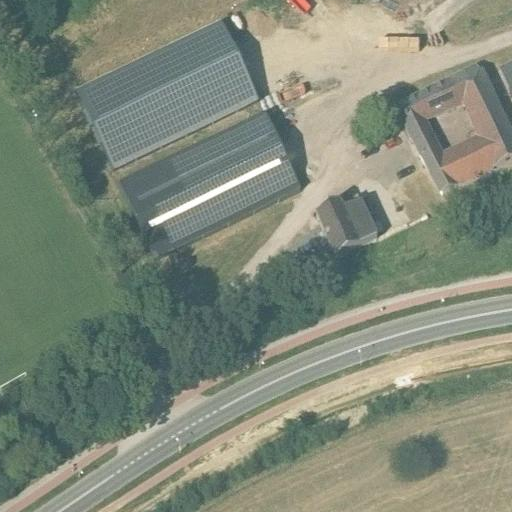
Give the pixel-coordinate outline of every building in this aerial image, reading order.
[(222,28),(75,97),(110,171),(256,102),(222,28)] [(511,99),(511,66),(498,73),(511,99)] [(441,198),(511,164),(511,144),(479,73),(474,71),(454,81),(413,103),(395,112),(420,161),(441,198)] [(153,263),(300,194),(265,120),(118,189),(153,263)] [(339,208),(315,219),(335,262),(376,243),(356,201),(339,209),(339,208)]
